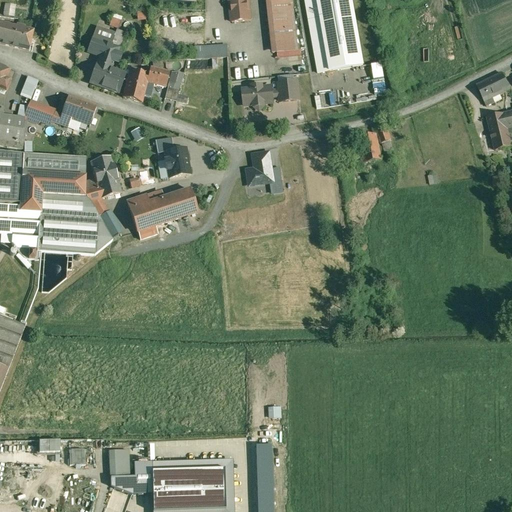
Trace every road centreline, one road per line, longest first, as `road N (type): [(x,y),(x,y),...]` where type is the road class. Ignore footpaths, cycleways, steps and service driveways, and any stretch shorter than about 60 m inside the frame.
road 1 (residential): [(511,62),(402,113),(242,148),(55,81),(0,51)]
road 2 (track): [(122,258),(196,239),(212,225),(242,148)]
